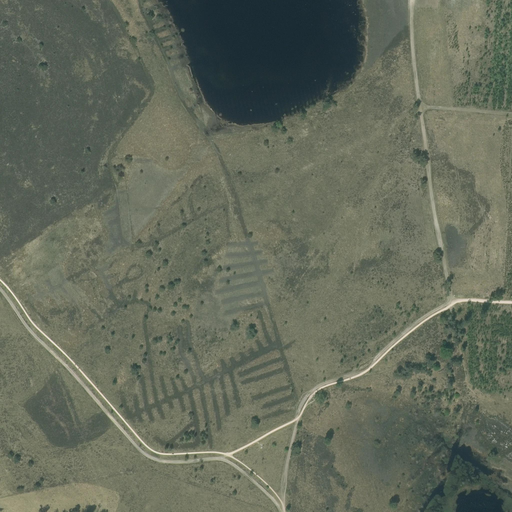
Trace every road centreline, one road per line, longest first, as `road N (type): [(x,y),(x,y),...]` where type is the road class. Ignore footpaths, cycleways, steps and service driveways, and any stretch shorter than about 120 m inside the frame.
road 1 (track): [(0,290),(141,453),(176,462),(217,458)]
road 2 (track): [(451,304),(417,108)]
road 3 (track): [(298,418),(313,390),(358,373),(451,304)]
